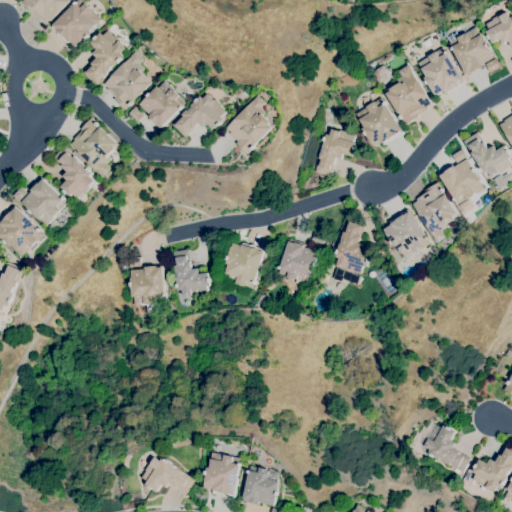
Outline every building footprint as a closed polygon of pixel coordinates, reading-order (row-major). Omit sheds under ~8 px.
[(71,0),(50,21),(45,17),(44,18),(36,10),(34,13),(23,1),(24,0),(71,0)] [(77,47),(71,41),(70,42),(65,37),(65,38),(57,30),(58,30),(53,25),(75,3),(76,1),(77,1),(78,0),(82,0),(87,4),(92,10),(102,20),(97,25),(97,24),(91,30),(93,32),(90,35),(90,36),(87,38),(80,45),(80,44),(77,47)] [(511,46),(509,41),(504,44),(501,39),(493,43),(491,39),(489,39),(488,36),(489,35),(487,31),(489,30),(486,24),(493,20),(493,19),(498,16),(499,17),(508,12),(511,18),(511,17),(511,46)] [(466,74),(453,51),(451,48),(452,48),(449,43),(450,42),(447,36),(456,31),(458,36),(466,32),(466,33),(476,27),(481,35),(482,34),(491,50),(490,51),(494,58),(481,65),(482,67),(472,72),(471,71),(466,74)] [(96,85),(84,72),(98,58),(93,53),(97,49),(91,43),(95,39),(94,38),(97,35),(98,36),(101,32),(104,35),(109,30),(114,36),(115,35),(121,42),(127,48),(122,53),(124,56),(122,58),(123,59),(120,62),(119,61),(115,66),(113,64),(109,68),(111,70),(96,85)] [(435,95),(428,84),(427,84),(426,82),(426,81),(424,78),(427,76),(418,63),(443,47),(446,52),(447,53),(463,79),(457,83),(458,84),(450,88),(444,92),(443,90),(435,95)] [(126,110),(115,99),(116,98),(107,89),(108,88),(105,84),(113,76),(112,76),(125,63),(132,57),(131,56),(136,51),(144,59),(140,64),(144,69),(141,72),(152,83),(133,103),(131,106),(130,106),(126,110)] [(490,73),(485,64),(495,59),(500,67),(490,73)] [(406,125),(402,119),(400,116),(401,115),(400,113),(399,114),(386,94),(391,91),(390,89),(398,84),(396,80),(402,76),(399,71),(408,65),(412,71),(412,72),(416,79),(417,79),(427,94),(426,95),(432,104),(427,107),(428,109),(418,115),(419,117),(406,125)] [(162,127),(160,125),(159,126),(150,116),(151,115),(140,104),(148,96),(148,95),(150,93),(151,94),(164,80),(169,85),(168,86),(174,91),(175,90),(179,95),(178,96),(186,103),(183,107),(184,107),(182,109),(181,108),(162,127)] [(185,137),(172,124),(182,115),(187,110),(189,112),(193,107),(191,106),(196,101),(195,100),(198,98),(199,98),(201,96),(204,99),(209,94),(215,100),(216,99),(221,105),(220,106),(226,112),(221,116),(224,119),(221,122),(222,123),(219,126),(218,125),(214,130),(208,123),(204,127),(199,123),(185,137)] [(247,154),(237,143),(238,142),(230,133),(231,132),(227,127),(258,96),(266,103),(261,108),(266,113),(264,115),(271,122),(269,124),(273,128),(255,146),(256,147),(253,150),(252,149),(247,154)] [(375,146),(373,143),(372,144),(367,135),(366,135),(364,132),(365,132),(362,129),(365,127),(356,114),(382,97),(385,102),(386,104),(388,108),(403,130),(397,134),(397,135),(389,140),(388,139),(382,143),(382,142),(375,146)] [(137,122),(129,113),(136,107),(144,116),(137,122)] [(511,144),(500,125),(505,122),(504,120),(511,115),(511,144)] [(103,177),(98,172),(98,171),(92,165),(92,166),(79,152),(71,144),(75,140),(74,139),(82,130),(81,129),(92,118),(97,123),(100,125),(99,125),(101,127),(118,144),(114,147),(116,149),(109,156),(111,159),(107,164),(111,169),(103,177)] [(330,177),(314,172),(319,158),(320,152),(322,153),(324,147),(322,147),(324,141),(323,140),(324,137),(325,137),(326,134),(330,135),(332,129),(340,132),(340,130),(348,132),(348,134),(355,136),(354,142),(357,143),(355,147),(357,148),(355,152),(354,151),(353,157),(344,154),(342,159),(336,158),(330,177)] [(492,177),(489,172),(485,174),(478,163),(479,162),(476,157),(474,158),(464,141),(478,132),(488,149),(494,146),(497,151),(505,146),(507,150),(509,149),(511,152),(509,153),(511,157),(509,159),(511,164),(506,168),(507,170),(499,174),(499,173),(492,177)] [(77,199),(73,194),(71,196),(68,193),(67,194),(64,191),(65,190),(61,187),(67,180),(63,176),(68,172),(53,158),(65,146),(75,156),(88,169),(89,168),(92,170),(91,171),(93,174),(90,176),(95,181),(77,199)] [(457,163),(452,155),(463,149),(467,156),(457,163)] [(458,204),(455,200),(456,200),(440,176),(446,172),(445,171),(454,166),(454,167),(467,159),(481,180),(479,181),(484,189),(480,192),(479,191),(458,204)] [(47,225),(41,219),(40,220),(32,213),(30,211),(22,202),(32,191),(31,190),(38,183),(39,184),(44,179),(63,198),(64,197),(65,198),(64,200),(67,203),(50,220),(51,221),(47,225)] [(437,242),(415,208),(413,204),(417,201),(417,199),(427,193),(425,191),(439,182),(445,191),(443,192),(458,215),(454,218),(445,224),(448,227),(442,231),(445,236),(437,242)] [(19,201),(13,195),(22,187),(28,193),(19,201)] [(23,256),(19,251),(19,252),(12,245),(10,247),(7,244),(5,242),(5,241),(0,236),(0,226),(1,225),(0,224),(17,207),(39,229),(41,230),(40,230),(44,234),(23,256)] [(405,259),(396,245),(394,246),(384,229),(391,224),(392,223),(390,221),(409,210),(430,243),(405,259)] [(360,274),(353,272),(353,273),(344,270),(345,269),(336,266),(339,258),(336,257),(340,244),(343,244),(345,239),(342,238),(344,232),(346,233),(350,221),(362,225),(362,223),(365,224),(359,243),(365,245),(363,251),(372,254),(370,258),(367,257),(365,262),(369,263),(367,267),(363,266),(360,274)] [(323,244),(312,240),(314,232),(326,236),(323,244)] [(307,284),(301,282),(302,281),(298,279),(298,280),(278,274),(280,269),(280,267),(281,267),(290,238),(306,244),(305,247),(319,252),(315,262),(317,263),(316,267),(314,266),(311,276),(309,276),(307,284)] [(249,296),(238,293),(240,285),(236,284),(234,292),(226,289),(228,282),(233,283),(233,282),(224,279),(229,264),(226,264),(228,260),(227,259),(228,256),(229,256),(232,247),(233,247),(234,243),(243,246),(244,243),(265,250),(265,252),(255,281),(256,281),(255,284),(254,283),(253,288),(252,288),(249,296)] [(184,297),(183,290),(179,290),(179,287),(177,287),(177,285),(178,284),(178,283),(177,277),(179,277),(178,271),(176,272),(173,252),(189,249),(192,269),(198,268),(199,274),(208,273),(209,278),(210,278),(211,282),(209,282),(210,286),(207,287),(208,293),(192,295),(193,295),(184,297)] [(130,268),(129,258),(140,257),(141,267),(130,268)] [(4,311),(0,309),(0,280),(1,281),(8,262),(24,268),(19,282),(17,288),(15,287),(13,293),(15,293),(13,299),(14,299),(12,303),(11,302),(10,306),(7,305),(4,311)] [(135,306),(134,297),(132,297),(131,286),(131,283),(131,282),(131,278),(132,278),(131,270),(145,269),(145,267),(157,266),(157,268),(163,267),(165,295),(166,295),(166,296),(156,297),(156,304),(147,305),(147,304),(145,304),(145,303),(141,303),(141,305),(135,306)] [(262,307),(258,301),(260,295),(266,294),(271,299),(268,305),(262,307)] [(462,472),(450,465),(450,466),(445,463),(446,461),(441,458),(440,459),(435,456),(434,457),(431,455),(432,454),(429,453),(431,449),(425,446),(430,438),(428,438),(432,431),(433,432),(437,425),(443,429),(445,425),(449,427),(449,426),(452,428),(452,429),(456,432),(452,440),(457,443),(454,448),(471,458),(462,472)] [(494,492),(472,480),(476,473),(472,471),(480,459),(488,464),(490,459),(496,462),(506,444),(511,447),(511,469),(511,471),(509,470),(505,475),(508,477),(501,488),(498,486),(494,492)] [(236,498),(215,493),(215,491),(214,491),(214,489),(205,487),(210,468),(212,468),(214,459),(215,452),(244,458),(236,498)] [(188,494),(172,482),(168,488),(163,484),(157,492),(147,484),(149,482),(143,478),(148,471),(147,470),(151,464),(152,465),(157,458),(163,461),(165,458),(176,466),(175,467),(180,470),(181,469),(197,480),(188,494)] [(276,506),(261,502),(260,505),(244,501),(245,498),(254,466),(277,472),(277,471),(283,473),(281,482),(282,482),(280,491),(280,492),(279,495),(276,506)] [(511,478),(502,498),(511,503),(511,478)] [(373,511),(354,503),(349,511),(373,511)]
